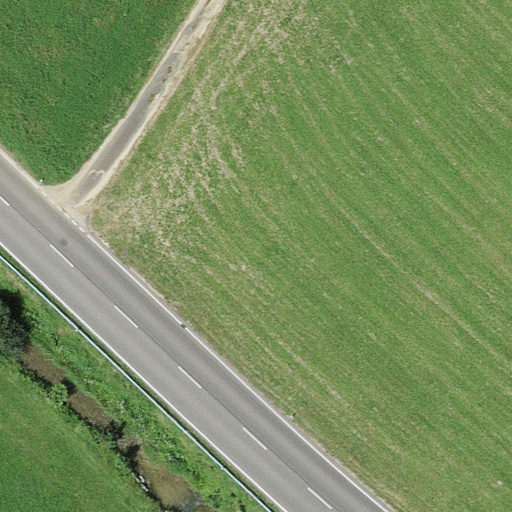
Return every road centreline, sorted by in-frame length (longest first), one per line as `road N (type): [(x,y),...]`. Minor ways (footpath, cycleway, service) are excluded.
road 1 (secondary): [(338,511),(0,198)]
road 2 (track): [(225,0),(94,186),(38,237)]
